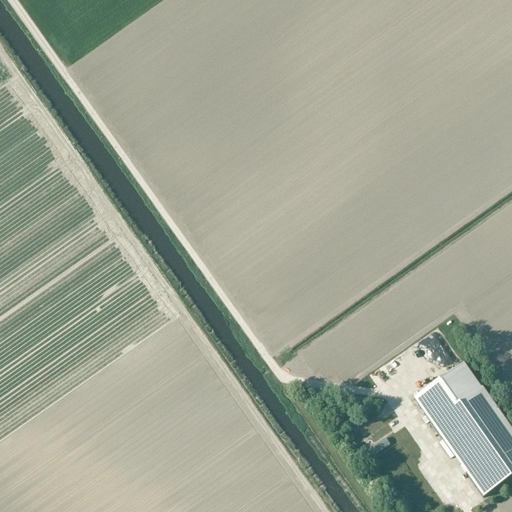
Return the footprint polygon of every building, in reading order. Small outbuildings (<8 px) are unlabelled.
[(405,347),(399,351),(405,359),(411,355),(405,347)] [(398,351),(394,355),(403,367),(408,364),(398,351)] [(398,369),(394,357),(380,361),(384,374),(398,369)] [(511,435),(463,365),(413,400),(443,442),(439,444),(451,460),(454,458),(483,499),(511,478),(511,435)] [(382,366),(376,368),(378,376),(384,374),(382,366)] [(352,441),(371,427),(367,422),(348,435),(352,441)] [(389,446),(385,440),(368,451),(373,457),(389,446)]
